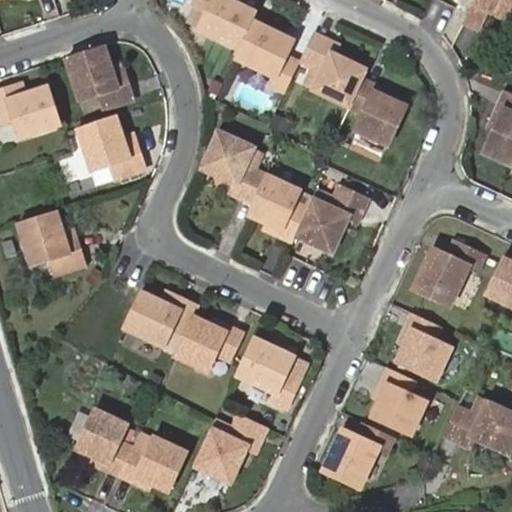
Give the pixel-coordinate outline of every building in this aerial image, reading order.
[(255,21),(258,14),(237,4),(227,0),(199,0),(196,8),(210,15),(203,33),(241,52),(255,21)] [(511,0),(475,0),(474,3),(467,19),(481,26),(490,7),(511,16),(511,15),(511,0)] [(289,91),(302,62),(290,56),(297,40),(255,21),(241,52),(239,56),(279,76),(275,85),(289,91)] [(366,79),(370,69),(328,50),(332,40),(316,32),(303,60),(329,71),(320,90),(353,106),(366,79)] [(115,72),(107,47),(70,60),(85,104),(105,97),(108,110),(136,101),(132,86),(121,90),(115,72)] [(126,69),(115,72),(121,90),(132,86),(126,69)] [(366,79),(353,106),(370,113),(362,130),(397,147),(415,109),(390,98),(380,93),(383,87),(366,79)] [(393,92),(383,87),(380,93),(390,98),(393,92)] [(25,88),(7,93),(11,105),(29,99),(25,88)] [(65,128),(53,91),(29,99),(11,105),(7,93),(0,95),(0,122),(2,129),(17,123),(23,142),(65,128)] [(494,135),(511,100),(511,99),(507,97),(489,133),(494,135)] [(511,100),(494,135),(485,156),(511,169),(511,100)] [(129,141),(120,117),(84,129),(100,172),(117,166),(122,179),(151,169),(145,154),(136,158),(129,141)] [(260,201),(273,174),(261,168),(249,163),(257,145),(223,128),(206,164),(240,181),(250,186),(246,194),(260,201)] [(139,137),(129,141),(136,158),(145,154),(139,137)] [(249,163),(261,168),(269,150),(257,145),(249,163)] [(6,156),(0,158),(0,173),(11,170),(6,156)] [(260,201),(255,212),(272,219),(285,226),(282,233),(297,239),(300,233),(310,211),(295,204),(303,188),(273,174),(260,201)] [(236,189),(246,194),(250,186),(240,181),(236,189)] [(315,200),(310,211),(300,233),(335,249),(336,249),(351,216),(355,207),(366,211),(372,197),(345,184),(339,198),(334,208),(315,200)] [(339,198),(320,189),(315,200),(334,208),(339,198)] [(355,207),(351,216),(359,219),(362,220),(366,211),(355,207)] [(70,237),(62,211),(25,224),(41,269),(60,263),(65,277),(94,267),(87,249),(75,253),(70,237)] [(285,226),(272,219),(269,227),(282,233),(285,226)] [(82,234),(70,237),(75,253),(87,249),(82,234)] [(458,306),(477,266),(485,269),(491,255),(463,242),(456,256),(440,249),(422,290),(458,306)] [(511,263),(503,259),(490,286),(489,299),(511,309),(511,263)] [(146,293),(144,296),(129,329),(168,346),(175,330),(192,338),(198,324),(201,319),(205,310),(190,304),(187,312),(169,304),(146,293)] [(173,296),(169,304),(187,312),(190,304),(173,296)] [(450,328),(422,315),(416,329),(421,331),(415,345),(408,362),(446,378),(460,348),(444,340),(450,328)] [(198,324),(192,338),(183,356),(183,357),(226,377),(233,360),(247,366),(260,338),(246,332),(243,338),(228,331),(201,319),(198,324)] [(231,325),(228,331),(243,338),(246,332),(231,325)] [(421,331),(416,329),(410,343),(415,345),(421,331)] [(511,333),(497,330),(493,343),(511,348),(511,333)] [(299,357),(260,338),(247,366),(242,377),(282,394),(277,403),(293,410),(306,381),(292,374),(299,357)] [(424,383),(396,371),(389,384),(397,387),(390,402),(382,418),(421,434),(435,403),(419,396),(424,383)] [(383,398),(390,402),(397,387),(389,384),(383,398)] [(491,397),(482,394),(474,412),(483,416),(491,397)] [(474,412),(460,407),(448,433),(463,439),(467,429),(476,433),(511,449),(511,447),(511,406),(491,397),(483,416),(474,412)] [(111,467),(128,475),(141,447),(125,440),(133,423),(102,408),(99,415),(88,440),(85,446),(101,455),(114,461),(111,467)] [(79,436),(88,440),(99,415),(90,411),(79,436)] [(218,429),(201,466),(236,481),(252,447),(256,439),(265,443),(272,427),(245,414),(238,429),(235,437),(218,429)] [(238,429),(222,421),(218,429),(235,437),(238,429)] [(402,438),(371,424),(365,438),(350,432),(330,473),(368,490),(386,449),(395,453),(402,438)] [(471,443),(476,433),(467,429),(463,439),(471,443)] [(141,447),(152,453),(161,436),(149,430),(141,447)] [(141,447),(128,475),(140,480),(142,475),(157,482),(175,490),(192,450),(161,436),(152,453),(141,447)] [(261,451),(265,443),(256,439),(252,447),(261,451)] [(98,461),(111,467),(114,461),(101,455),(98,461)] [(142,475),(140,480),(155,488),(157,482),(142,475)]
